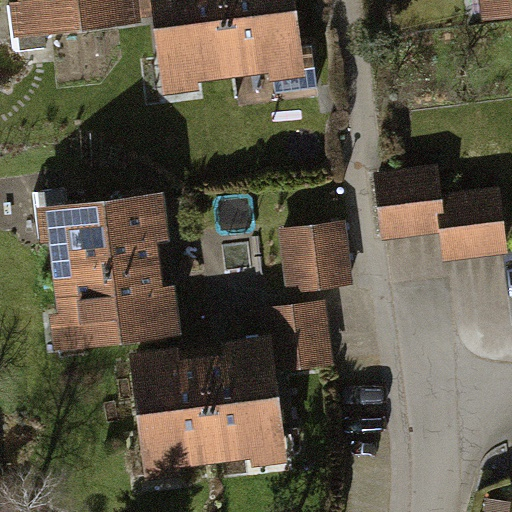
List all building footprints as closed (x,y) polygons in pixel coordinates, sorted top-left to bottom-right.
[(135,0),(10,0),(16,42),(139,26),(135,0)] [(220,0),(149,0),(159,96),(230,89),(220,0)] [(292,0),(220,0),(230,89),(301,82),(292,0)] [(511,0),(477,0),(480,26),(511,22),(511,0)] [(436,177),(375,186),(384,250),(445,241),(436,177)] [(502,198),(442,207),(451,271),(511,262),(502,198)] [(156,202),(42,218),(51,283),(166,267),(156,202)] [(350,229),(281,237),(289,298),(357,290),(350,229)] [(166,267),(51,283),(60,349),(175,333),(166,267)] [(325,311),(263,317),(268,378),(331,372),(325,311)] [(261,351),(196,357),(207,475),(272,468),(261,351)] [(196,357),(129,363),(140,481),(207,475),(196,357)]
